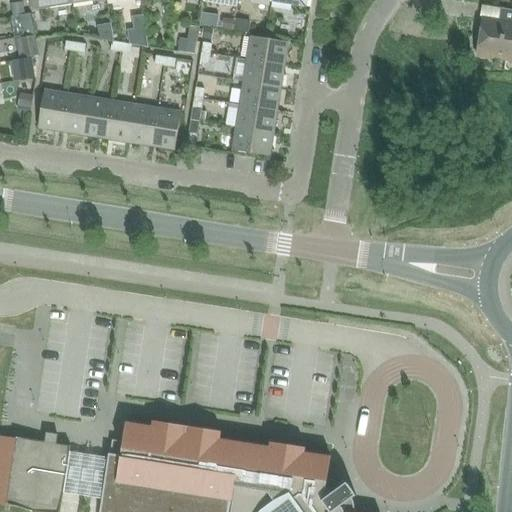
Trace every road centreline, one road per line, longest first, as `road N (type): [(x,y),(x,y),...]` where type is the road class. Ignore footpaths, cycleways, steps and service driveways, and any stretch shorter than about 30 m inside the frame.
road 1 (residential): [(0,150),(289,190),(298,185),(311,96)]
road 2 (residential): [(330,252),(0,202)]
